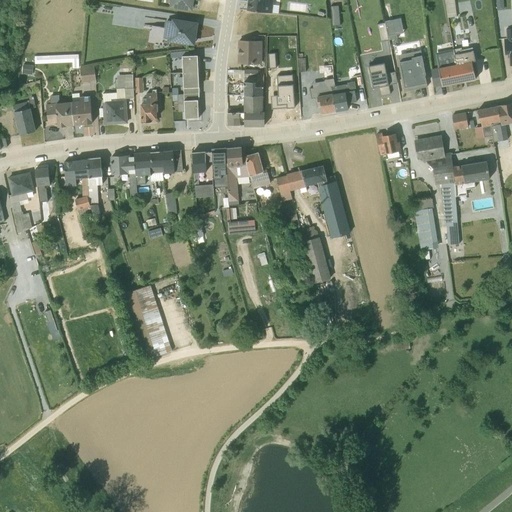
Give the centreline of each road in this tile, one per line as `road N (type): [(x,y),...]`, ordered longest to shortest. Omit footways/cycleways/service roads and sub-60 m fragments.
road 1 (unclassified): [(0,457),(73,401),(140,367),(205,349),(309,343)]
road 2 (tertiary): [(216,138),(511,92)]
road 3 (unclassified): [(309,343),(390,335),(442,312),(485,305),(511,278)]
road 4 (tertiary): [(0,160),(216,138)]
road 5 (unclassified): [(207,511),(223,448),(276,396),(309,343)]
road 6 (unknown): [(449,296),(433,191),(410,154),(399,112)]
road 7 (residential): [(216,138),(231,0)]
